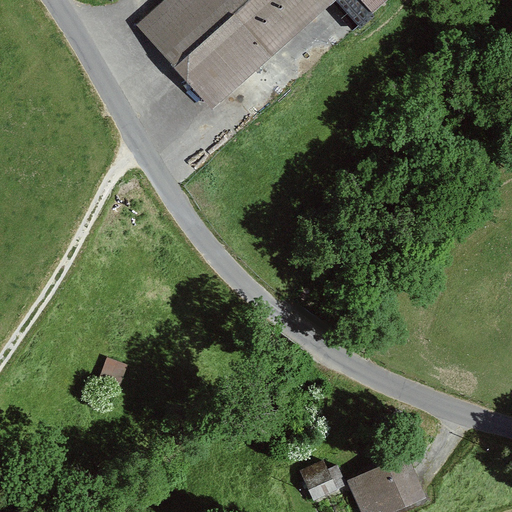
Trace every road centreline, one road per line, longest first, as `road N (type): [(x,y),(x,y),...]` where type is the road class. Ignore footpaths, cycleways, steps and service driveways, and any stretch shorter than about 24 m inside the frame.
road 1 (residential): [(55,0),(227,270),(333,354),(457,413),(511,428)]
road 2 (track): [(143,146),(119,170),(73,259),(0,368)]
